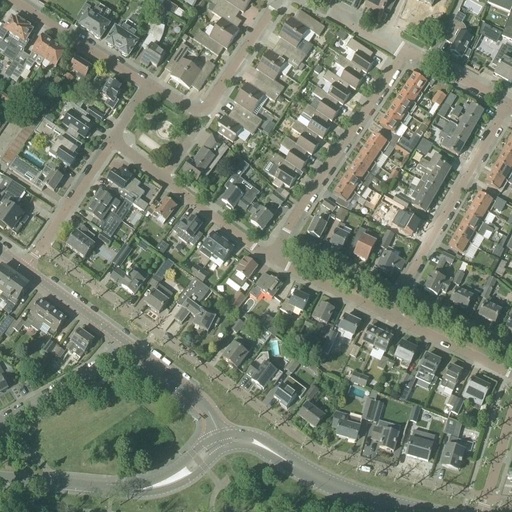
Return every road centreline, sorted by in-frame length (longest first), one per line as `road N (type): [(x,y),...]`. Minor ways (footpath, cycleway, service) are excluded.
road 1 (residential): [(485,497),(317,448),(38,245)]
road 2 (tertiary): [(0,478),(148,488),(221,441)]
road 3 (tertiary): [(432,511),(355,495),(251,439),(221,441)]
road 4 (residential): [(280,235),(406,49)]
road 5 (residential): [(397,293),(508,106)]
road 6 (residential): [(148,85),(180,104),(207,105),(280,0)]
road 7 (residential): [(15,0),(148,85)]
road 8 (residential): [(126,344),(0,416)]
road 9 (tertiary): [(221,441),(207,406),(126,344)]
road 10 (residential): [(264,253),(388,313)]
road 11 (residential): [(388,313),(511,374)]
road 12 (residential): [(397,293),(280,235)]
road 13 (tertiary): [(126,344),(20,268)]
road 14 (residential): [(38,245),(113,139)]
road 15 (residential): [(162,177),(264,253)]
road 16 (residential): [(511,348),(397,293)]
road 17 (residential): [(406,49),(292,0)]
